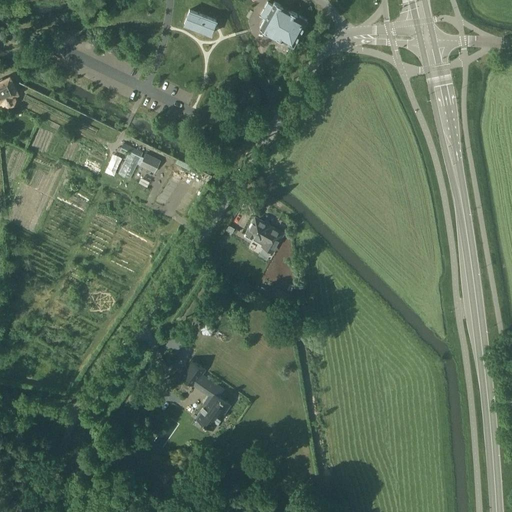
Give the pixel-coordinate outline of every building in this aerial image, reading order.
[(285,40),(293,45),(307,19),(274,2),(272,4),(267,1),(260,15),(265,18),(260,27),(277,36),(276,38),(284,43),(285,40)] [(191,11),(191,12),(186,25),(213,34),(218,21),(191,11)] [(0,99),(2,99),(4,101),(9,103),(13,101),(14,97),(12,93),(16,92),(9,76),(2,79),(1,77),(0,77),(0,99)] [(154,171),(160,160),(146,153),(144,157),(141,156),(143,152),(124,143),(122,146),(120,149),(121,149),(122,147),(130,151),(119,173),(130,179),(137,163),(154,171)] [(178,157),(174,163),(189,171),(192,163),(178,157)] [(247,232),(246,235),(258,242),(260,239),(266,242),(263,246),(273,251),(283,233),(270,226),(256,217),(247,232)] [(288,309),(294,299),(278,289),(271,299),(288,309)] [(182,348),(189,337),(181,331),(173,342),(182,348)] [(212,396),(201,412),(197,418),(212,429),(230,403),(216,393),(220,387),(202,374),(206,368),(193,360),(182,377),(194,386),(195,384),(212,396)]
